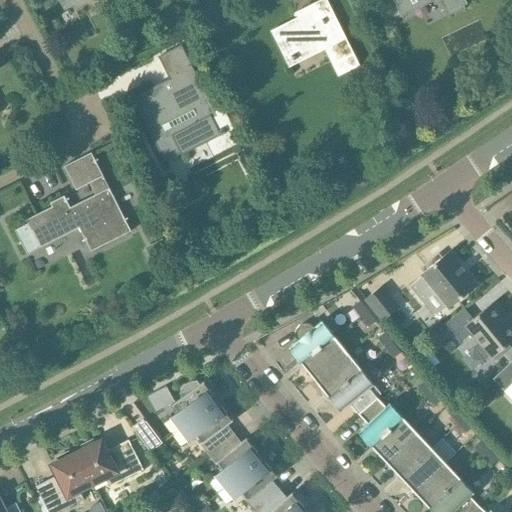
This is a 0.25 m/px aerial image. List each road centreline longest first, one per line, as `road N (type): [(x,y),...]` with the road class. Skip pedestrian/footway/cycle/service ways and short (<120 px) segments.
road 1 (unclassified): [(219,324),(444,189)]
road 2 (residential): [(0,184),(73,150),(83,132),(15,0)]
road 3 (unclassified): [(0,439),(219,324)]
road 4 (residential): [(376,511),(219,324)]
